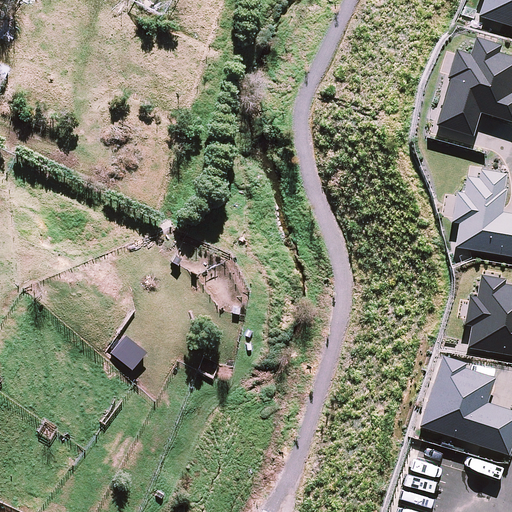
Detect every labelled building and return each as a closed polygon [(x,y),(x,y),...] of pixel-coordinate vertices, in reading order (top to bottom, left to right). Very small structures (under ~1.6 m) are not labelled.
[(173,0),(128,0),(128,1),(164,19),(173,0)] [(511,0),(467,0),(464,11),(511,24),(511,0)] [(430,40),(418,120),(457,126),(460,106),(496,112),(501,84),(495,83),(500,49),(478,45),(479,34),(454,31),(452,43),(430,40)] [(447,214),(442,242),(511,254),(511,210),(484,205),(489,180),(454,174),(451,191),(444,190),(440,213),(447,214)] [(457,344),(511,354),(511,282),(487,278),(488,275),(470,271),(466,293),(458,292),(452,324),(460,326),(457,344)] [(404,422),(494,448),(506,407),(468,396),(476,368),(424,353),(404,422)]
